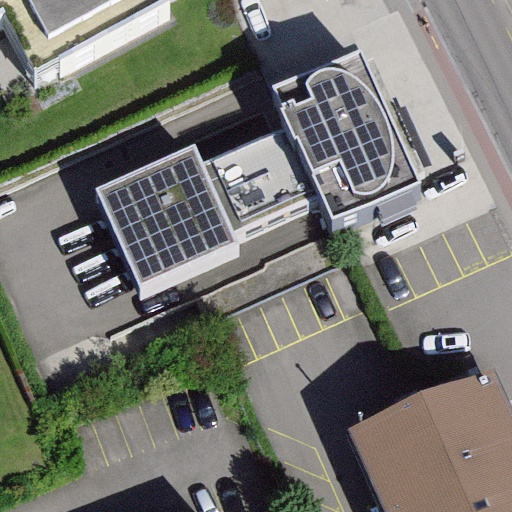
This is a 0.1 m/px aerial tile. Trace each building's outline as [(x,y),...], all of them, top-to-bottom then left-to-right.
[(0,0),(0,88),(13,112),(164,31),(147,0),(0,0)] [(162,0),(166,8),(184,0),(162,0)] [(321,199),(334,230),(423,191),(365,57),(275,96),(290,129),(321,199)] [(234,237),(321,199),(290,129),(203,167),(234,237)] [(97,195),(141,295),(241,252),(234,237),(203,167),(197,152),(97,195)] [(511,511),(511,399),(489,353),(342,424),(385,511),(511,511)]
